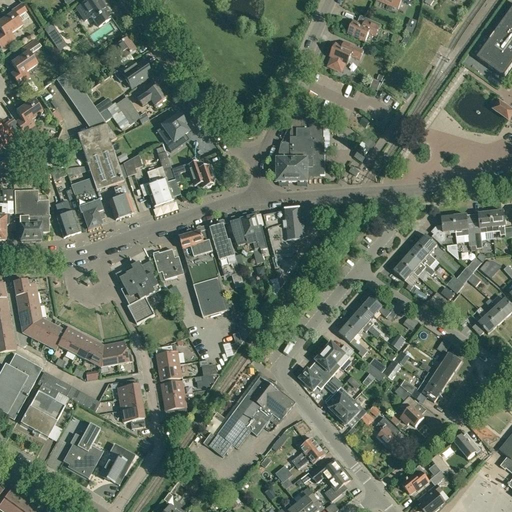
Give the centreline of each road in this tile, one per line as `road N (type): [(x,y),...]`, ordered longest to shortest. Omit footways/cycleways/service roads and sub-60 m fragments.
road 1 (unclassified): [(115,511),(156,442),(157,406),(139,337),(109,284),(100,247)]
road 2 (residential): [(376,495),(282,368),(359,268)]
road 3 (tertiary): [(259,159),(227,142),(130,0)]
road 4 (tertiary): [(259,159),(331,0)]
road 5 (residential): [(359,268),(505,363)]
road 6 (tertiary): [(100,247),(258,198)]
road 7 (residential): [(390,479),(483,400),(505,363)]
road 8 (residential): [(0,169),(74,143),(76,125),(46,81)]
road 9 (tertiary): [(258,198),(404,191)]
